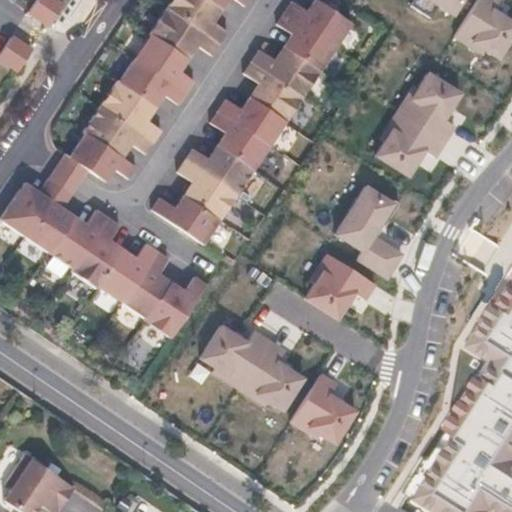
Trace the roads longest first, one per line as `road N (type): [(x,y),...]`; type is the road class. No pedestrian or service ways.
road 1 (tertiary): [(236,511),(0,349)]
road 2 (residential): [(124,217),(270,0)]
road 3 (residential): [(408,380),(446,245),(511,145)]
road 4 (residential): [(408,380),(242,283)]
road 5 (residential): [(116,0),(14,143)]
road 6 (residential): [(354,511),(408,380)]
road 7 (residential): [(14,143),(124,217)]
